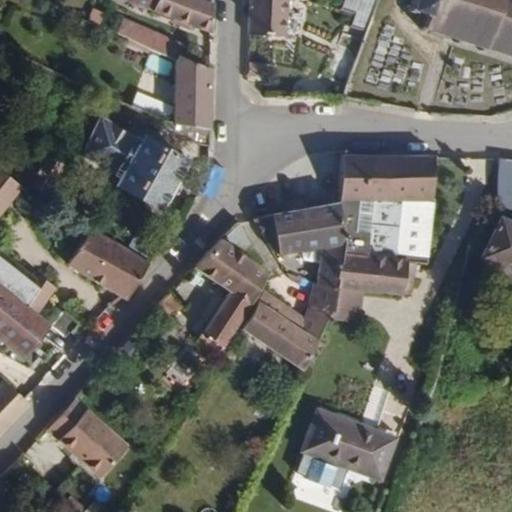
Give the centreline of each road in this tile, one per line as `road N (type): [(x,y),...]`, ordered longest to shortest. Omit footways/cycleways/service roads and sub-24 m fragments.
road 1 (residential): [(0,445),(268,153)]
road 2 (residential): [(268,153),(330,126),(511,133)]
road 3 (track): [(483,132),(478,187),(430,286),(403,318),(395,351)]
road 4 (residential): [(268,153),(225,97),(229,0)]
